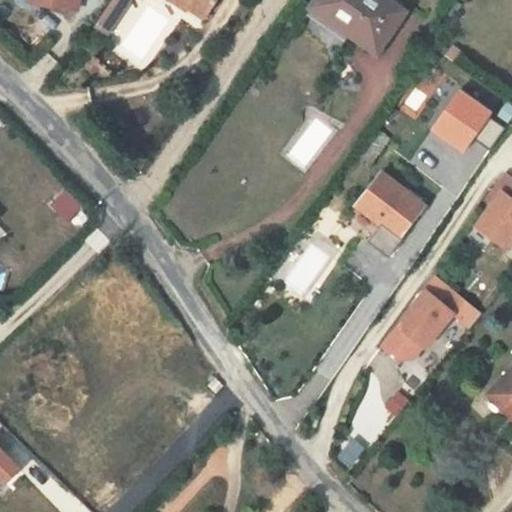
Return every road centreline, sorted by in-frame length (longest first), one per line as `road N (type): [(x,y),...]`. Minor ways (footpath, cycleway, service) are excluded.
road 1 (unclassified): [(0,75),(125,210),(242,387)]
road 2 (residential): [(242,387),(117,511)]
road 3 (unclassified): [(242,387),(356,511)]
